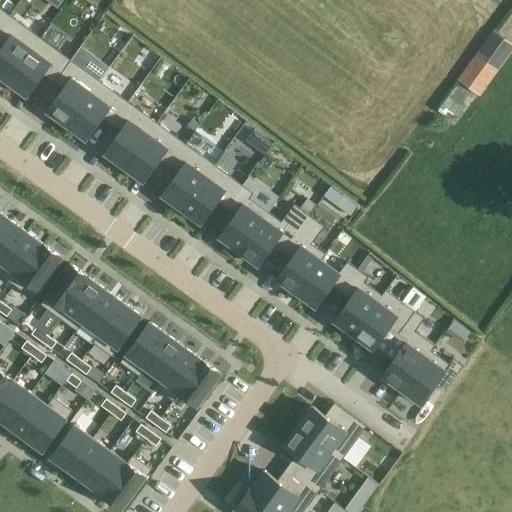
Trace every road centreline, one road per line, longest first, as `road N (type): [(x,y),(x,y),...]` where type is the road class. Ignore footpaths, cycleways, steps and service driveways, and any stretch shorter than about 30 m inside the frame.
road 1 (residential): [(284,354),(0,150)]
road 2 (residential): [(174,511),(284,354)]
road 3 (residential): [(404,437),(284,354)]
